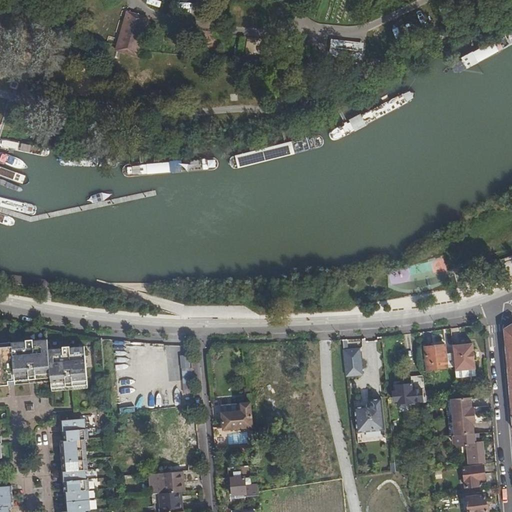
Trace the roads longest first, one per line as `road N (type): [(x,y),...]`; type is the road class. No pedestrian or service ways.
road 1 (residential): [(493,310),(402,323),(200,331)]
road 2 (residential): [(493,310),(510,511)]
road 3 (residential): [(200,331),(0,307)]
road 4 (residential): [(200,331),(215,511)]
